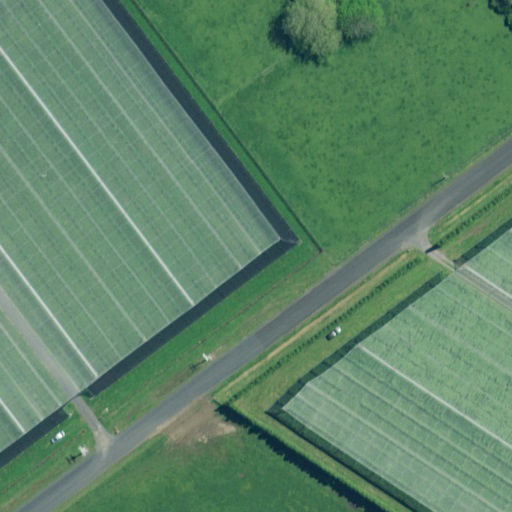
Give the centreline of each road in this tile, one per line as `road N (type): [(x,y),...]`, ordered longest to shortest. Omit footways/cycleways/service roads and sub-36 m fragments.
road 1 (residential): [(27,511),(511,147)]
road 2 (unknown): [(406,227),(511,297)]
